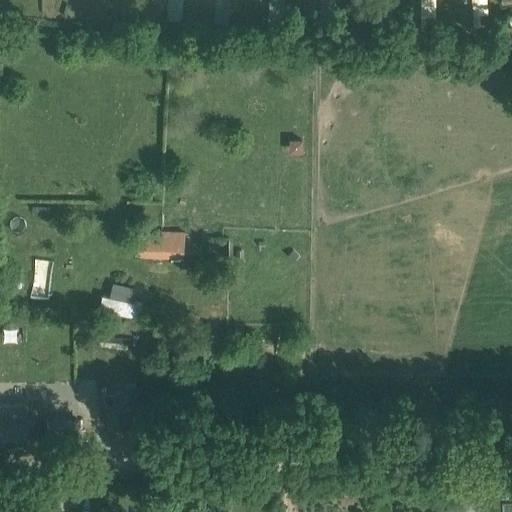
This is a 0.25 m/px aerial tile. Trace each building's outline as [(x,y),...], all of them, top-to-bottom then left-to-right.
[(168,0),(168,17),(184,17),(184,0),(168,0)] [(215,0),(215,13),(231,13),(231,0),(215,0)] [(137,229),(136,256),(184,258),(186,232),(137,229)] [(33,255),(32,295),(53,295),(54,255),(33,255)] [(20,287),(21,278),(13,278),(12,287),(20,287)] [(135,298),(137,285),(123,283),(121,296),(135,298)] [(102,293),(100,306),(141,313),(143,300),(102,293)] [(108,430),(146,421),(137,385),(100,395),(108,430)] [(0,449),(30,449),(29,405),(0,405),(0,449)] [(128,442),(142,441),(141,429),(127,430),(128,442)] [(443,511),(461,511),(462,502),(444,501),(443,511)]
